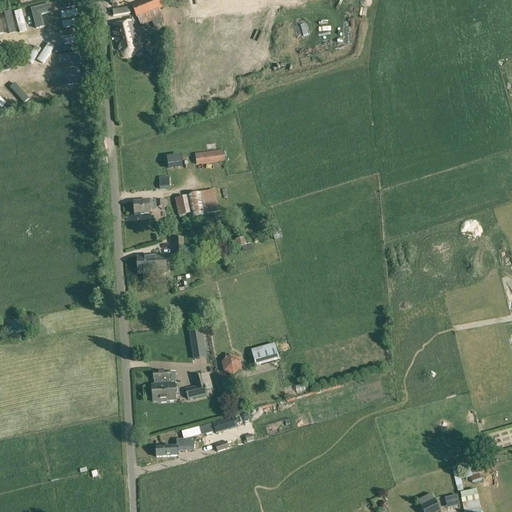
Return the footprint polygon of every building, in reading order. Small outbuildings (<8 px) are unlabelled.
[(162,0),(148,0),(132,6),(137,18),(165,7),(162,0)] [(135,49),(134,47),(137,46),(132,22),(112,26),(117,50),(121,50),(121,52),(122,54),(124,56),(125,57),(127,58),(130,58),(132,57),(133,55),(134,54),(135,52),(135,51),(135,50),(135,49)] [(195,155),(197,165),(225,161),(224,151),(195,155)] [(168,159),(169,168),(184,166),(182,157),(168,159)] [(168,177),(159,178),(160,190),(169,189),(168,177)] [(186,196),(192,219),(205,216),(205,214),(218,211),(213,190),(186,196)] [(175,200),(179,215),(190,213),(186,197),(175,200)] [(150,210),(152,210),(152,211),(156,211),(156,201),(134,202),(135,215),(150,214),(150,210)] [(184,255),(184,239),(174,238),(174,255),(184,255)] [(238,248),(247,246),(245,238),(236,240),(238,248)] [(137,258),(138,274),(167,272),(166,256),(155,257),(137,258)] [(7,336),(23,332),(21,320),(5,323),(7,336)] [(275,344),(251,350),(256,368),(280,361),(275,344)] [(163,385),(152,386),(153,402),(176,401),(175,394),(179,394),(179,387),(175,387),(175,384),(169,384),(168,379),(169,379),(168,371),(153,372),(154,380),(163,379),(163,385)] [(195,377),(198,387),(185,390),(187,400),(207,395),(202,376),(195,377)] [(212,424),(216,434),(238,428),(234,418),(212,424)] [(201,436),(213,433),(211,425),(199,428),(201,436)] [(178,457),(178,452),(194,452),(193,441),(177,441),(177,447),(156,447),(156,458),(178,457)] [(215,445),(217,452),(228,449),(226,442),(215,445)] [(461,494),(462,503),(463,511),(481,511),(480,500),(479,501),(476,491),(461,494)] [(418,502),(423,511),(440,511),(431,495),(418,502)]
